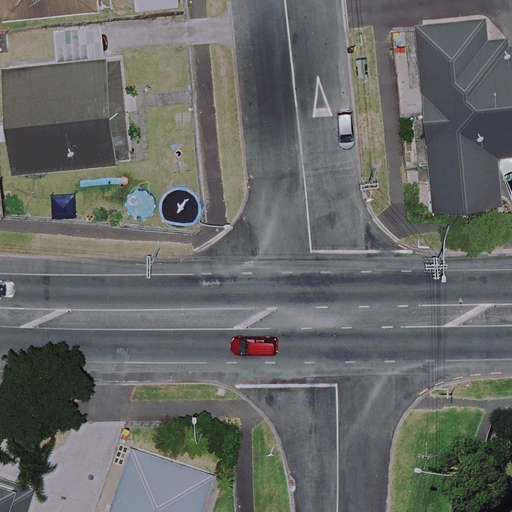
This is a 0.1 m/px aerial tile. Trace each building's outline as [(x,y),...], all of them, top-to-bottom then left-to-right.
[(0,0),(0,14),(113,8),(112,0),(0,0)] [(422,26),(438,203),(506,196),(503,168),(511,167),(511,43),(508,44),(506,18),(422,26)] [(134,158),(122,54),(9,67),(21,170),(134,158)] [(204,511),(217,474),(133,446),(111,511),(204,511)] [(27,511),(37,487),(0,473),(0,511),(27,511)]
